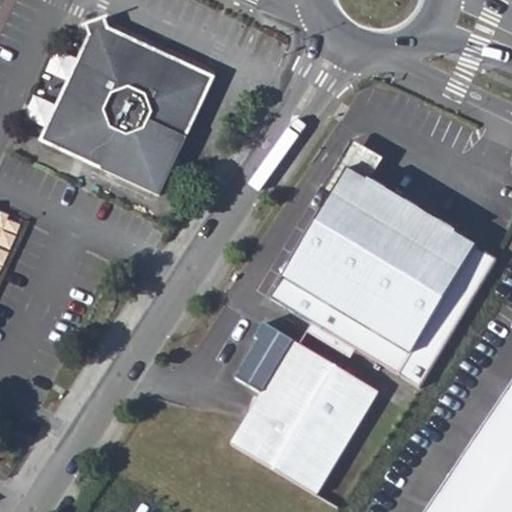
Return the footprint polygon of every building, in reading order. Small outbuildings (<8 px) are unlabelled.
[(46,142),(162,197),(218,85),(116,36),(111,24),(92,32),(94,47),(46,142)] [(324,180),(321,210),(340,177),(360,188),(378,157),(346,141),(324,180)] [(267,305),(390,374),(415,389),(424,374),(488,261),(360,188),(340,177),(321,210),(267,305)] [(375,396),(258,326),(253,335),(252,337),(258,340),(251,354),(243,358),(229,379),(254,396),(252,398),(242,416),(221,447),(309,506),(375,396)] [(253,335),(237,329),(230,344),(251,354),(258,340),(252,337),(253,335)] [(511,362),(503,375),(511,381),(511,362)] [(511,511),(511,381),(503,375),(413,511),(511,511)] [(252,398),(238,390),(227,408),(242,416),(252,398)] [(5,417),(0,426),(0,428),(10,432),(16,421),(5,417)]
